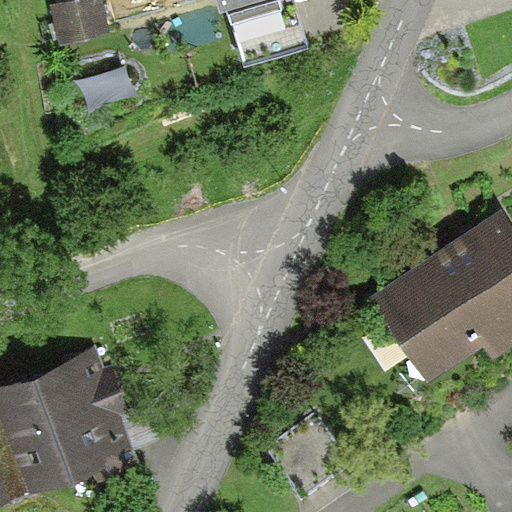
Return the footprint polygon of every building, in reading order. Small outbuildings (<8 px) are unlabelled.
[(230,0),(246,51),(307,32),(297,0),(230,0)] [(511,218),(503,205),(379,288),(433,368),(481,335),(492,351),(511,337),(511,218)] [(93,344),(0,378),(0,426),(24,488),(134,445),(119,406),(126,403),(120,385),(113,368),(104,372),(93,344)] [(322,408),(267,445),(299,493),(354,456),(322,408)] [(0,497),(24,488),(0,426),(0,497)]
